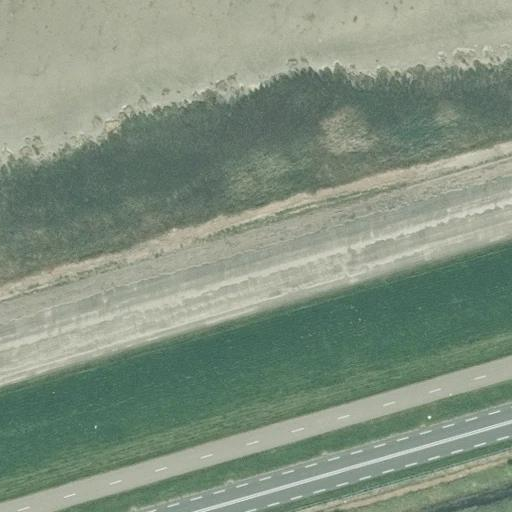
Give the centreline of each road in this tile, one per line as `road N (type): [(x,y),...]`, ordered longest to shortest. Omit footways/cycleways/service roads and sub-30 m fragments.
road 1 (unclassified): [(13,511),(511,368)]
road 2 (primary): [(200,511),(511,422)]
